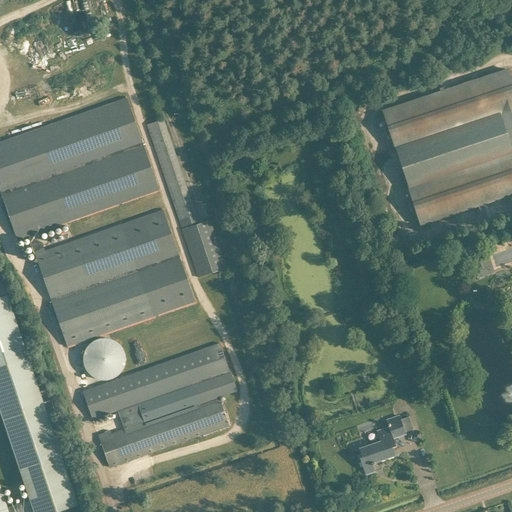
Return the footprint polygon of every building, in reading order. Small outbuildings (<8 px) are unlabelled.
[(436,220),(478,206),(511,194),(511,84),(507,69),(498,73),(382,111),(395,149),(406,187),(419,225),(421,225),(424,233),(439,228),(436,220)] [(132,98),(0,138),(0,184),(17,239),(32,234),(31,231),(161,192),(132,98)] [(65,343),(197,305),(169,211),(44,247),(42,241),(36,243),(65,343)] [(226,268),(210,220),(204,222),(182,229),(199,278),(226,268)] [(469,256),(474,271),(486,268),(480,252),(469,256)] [(81,365),(114,382),(131,350),(99,333),(81,365)] [(224,346),(83,386),(93,418),(119,411),(124,429),(111,432),(110,430),(100,433),(108,464),(231,429),(221,396),(237,391),(224,346)] [(393,438),(405,434),(399,416),(386,420),(389,427),(377,432),(380,442),(359,449),(352,451),(356,461),(360,460),(362,465),(365,474),(375,471),(373,465),(375,464),(374,462),(395,455),(392,447),(396,446),(393,438)]
